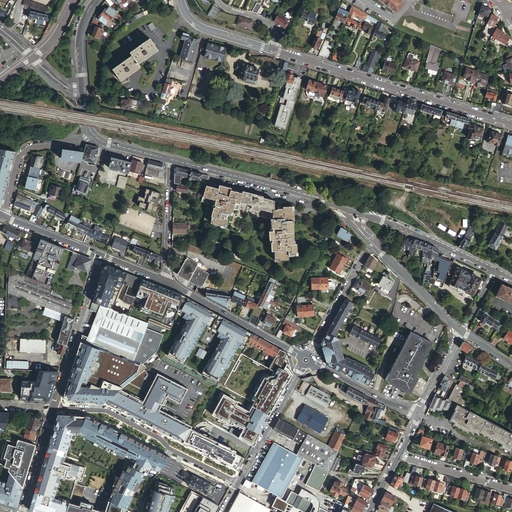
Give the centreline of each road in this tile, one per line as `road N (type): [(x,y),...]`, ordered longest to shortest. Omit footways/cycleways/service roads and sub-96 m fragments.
road 1 (tertiary): [(511,123),(272,49)]
road 2 (residential): [(238,482),(106,411),(52,409)]
road 3 (tertiary): [(170,159),(340,207)]
road 4 (residential): [(52,409),(100,254)]
road 5 (residential): [(305,360),(165,280)]
road 6 (tertiary): [(360,213),(495,269)]
road 7 (tertiary): [(462,332),(361,229)]
road 8 (residential): [(238,482),(305,360)]
road 9 (residential): [(91,132),(23,151),(4,215)]
road 10 (residential): [(419,413),(305,360)]
road 11 (residential): [(365,250),(305,360)]
road 12 (residential): [(165,280),(170,159)]
